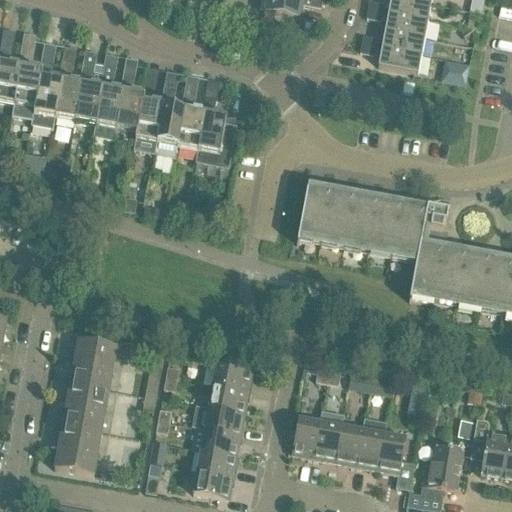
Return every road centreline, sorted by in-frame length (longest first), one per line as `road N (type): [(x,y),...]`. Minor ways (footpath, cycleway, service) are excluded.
road 1 (residential): [(70,0),(160,48),(243,64),(277,94)]
road 2 (unclassified): [(511,170),(462,181),(334,156),(310,134)]
road 3 (residential): [(11,490),(43,309)]
road 4 (residential): [(293,354),(269,494)]
road 5 (residential): [(254,248),(272,167),(310,134)]
road 6 (residential): [(138,511),(11,490)]
road 7 (residential): [(277,94),(334,52),(344,0)]
